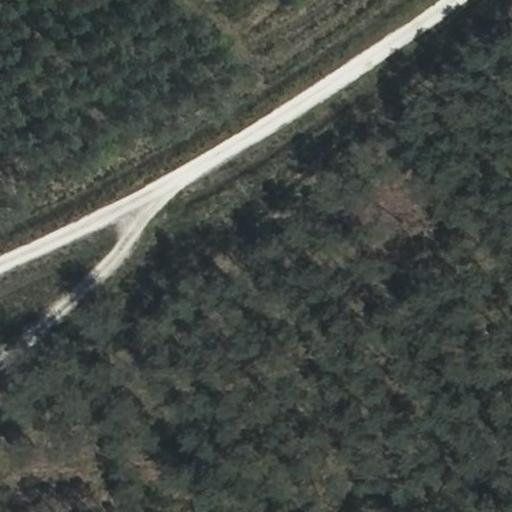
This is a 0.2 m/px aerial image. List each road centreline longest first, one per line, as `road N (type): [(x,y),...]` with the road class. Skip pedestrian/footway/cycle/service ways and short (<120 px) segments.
road 1 (track): [(29,511),(511,107)]
road 2 (track): [(0,267),(112,223),(326,94),(440,0)]
road 3 (track): [(0,368),(173,186)]
